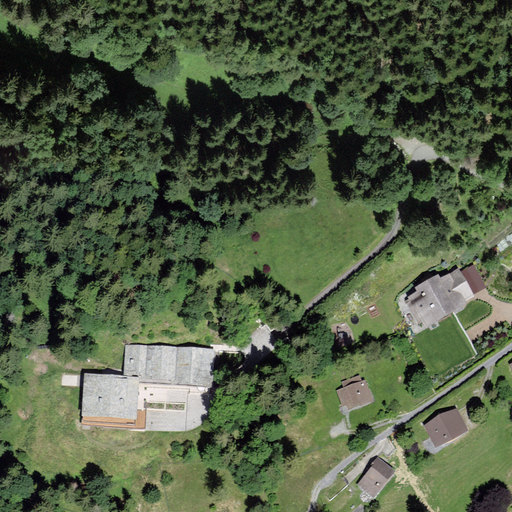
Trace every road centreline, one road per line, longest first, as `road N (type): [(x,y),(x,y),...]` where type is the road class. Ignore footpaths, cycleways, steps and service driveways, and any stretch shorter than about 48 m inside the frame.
road 1 (residential): [(511,189),(436,154),(416,160),(387,237),(260,347)]
road 2 (residential): [(307,511),(344,464),(511,346)]
